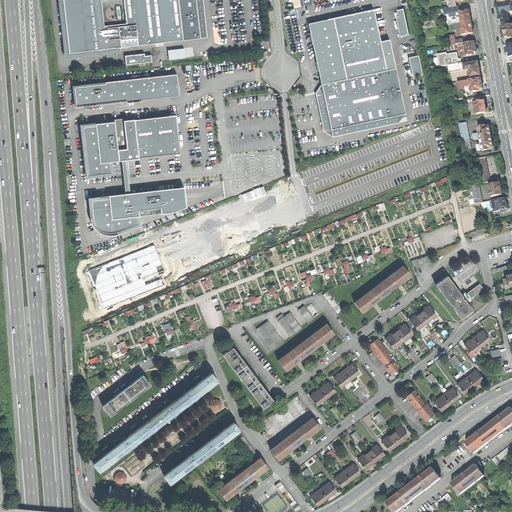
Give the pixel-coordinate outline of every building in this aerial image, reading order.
[(59,0),(66,58),(121,52),(120,47),(70,53),(64,0),(59,0)] [(64,0),(70,53),(120,47),(139,45),(137,25),(128,26),(127,23),(105,26),(102,0),(104,0),(64,0)] [(124,0),(127,23),(128,26),(137,25),(139,45),(207,37),(202,0),(124,0)] [(511,2),(511,0),(503,0),(501,0),(502,6),(502,11),(511,9),(511,2)] [(322,84),(387,69),(374,8),(308,22),(322,84)] [(410,35),(405,9),(393,11),(399,37),(410,35)] [(462,23),(472,21),(471,16),(470,11),(465,12),(465,11),(462,11),(463,12),(460,13),(462,23)] [(463,29),(462,29),(463,37),(474,36),(473,29),(472,21),(462,23),(463,29)] [(464,44),(466,57),(474,56),(474,53),(477,53),(476,47),(475,42),(464,44)] [(185,48),(168,51),(169,60),(186,58),(185,48)] [(127,64),(153,61),(152,55),(151,55),(146,56),(145,54),(126,56),(127,64)] [(419,55),(410,57),(414,76),(423,74),(419,55)] [(464,63),(448,66),(450,73),(466,71),(465,65),(464,65),(464,63)] [(471,76),(472,78),(481,76),(480,69),(479,63),(469,65),(470,70),(471,73),(471,76)] [(406,113),(396,67),(387,69),(322,84),(332,129),(406,113)] [(180,95),(177,74),(107,82),(107,84),(75,87),(77,106),(128,100),(128,101),(180,95)] [(473,93),(484,91),(483,85),(481,79),(470,81),(471,86),(471,89),(472,92),(472,93),(473,93)] [(464,87),(471,86),(470,81),(457,83),(459,90),(464,89),(464,87)] [(332,129),(322,84),(315,86),(325,131),(332,129)] [(474,103),(476,115),(488,113),(487,107),(486,101),(474,103)] [(406,113),(332,129),(334,136),(408,121),(406,113)] [(135,120),(140,157),(181,153),(177,115),(135,120)] [(128,149),(125,121),(125,118),(115,119),(116,122),(119,150),(128,149)] [(127,160),(140,158),(140,157),(135,120),(125,121),(128,149),(119,150),(120,161),(123,160),(127,160)] [(120,161),(119,150),(116,122),(97,124),(101,163),(113,161),(120,161)] [(463,143),(471,141),(467,123),(460,124),(463,143)] [(115,174),(113,161),(101,163),(97,124),(82,125),(88,177),(115,174)] [(481,140),(492,138),(491,133),(490,128),(489,128),(489,126),(479,128),(480,135),(481,140)] [(493,143),(492,138),(481,140),(482,146),(483,151),(483,152),(493,150),(492,147),(494,147),(493,143)] [(465,150),(472,149),(471,141),(463,143),(465,150)] [(478,160),(483,184),(492,182),(487,158),(478,160)] [(489,186),(491,198),(503,196),(501,189),(500,183),(489,186)] [(472,186),(475,205),(483,203),(479,185),(472,186)] [(187,207),(184,187),(131,193),(126,194),(110,196),(113,219),(140,216),(140,210),(161,207),(162,213),(175,212),(187,207)] [(113,219),(110,196),(89,198),(93,224),(96,229),(99,231),(103,233),(108,234),(112,234),(118,233),(141,224),(140,216),(113,219)] [(509,210),(508,204),(507,199),(496,201),(498,212),(501,211),(504,211),(509,210)] [(154,246),(90,271),(104,306),(163,282),(159,274),(164,272),(154,246)] [(367,252),(356,257),(358,262),(373,257),(372,254),(368,256),(367,252)] [(408,263),(410,269),(433,262),(431,255),(408,263)] [(355,303),(362,312),(375,303),(397,286),(411,275),(403,266),(355,303)] [(508,284),(509,287),(511,286),(511,274),(506,276),(507,278),(503,279),(505,285),(508,284)] [(436,284),(461,318),(467,314),(473,309),(467,301),(484,289),(480,284),(463,296),(447,276),(436,284)] [(204,290),(211,287),(207,277),(200,280),(204,290)] [(323,295),(337,314),(342,310),(328,291),(323,295)] [(306,308),(314,319),(320,314),(311,304),(306,308)] [(306,308),(304,305),(299,310),(309,323),(314,319),(306,308)] [(410,320),(418,330),(437,315),(430,305),(426,308),(415,316),(410,320)] [(279,321),(291,336),(302,328),(290,312),(279,321)] [(257,329),(273,350),(284,342),(268,321),(257,329)] [(278,361),(286,370),(300,360),(323,343),(334,334),(327,324),(278,361)] [(386,338),(393,348),(413,334),(405,324),(401,327),(391,334),(386,338)] [(431,333),(436,340),(439,339),(433,331),(431,333)] [(465,344),(472,353),(490,340),(483,331),(480,333),(470,341),(465,344)] [(378,339),(370,345),(375,352),(375,353),(380,360),(381,359),(386,366),(385,367),(389,371),(390,371),(392,374),(399,368),(393,360),(393,361),(388,354),(389,353),(378,339)] [(223,355),(263,407),(273,399),(267,392),(268,391),(267,390),(266,389),(265,389),(254,374),(255,373),(254,372),(253,371),(252,372),(240,357),(241,356),(240,355),(240,354),(239,355),(233,347),(228,351),(227,350),(224,352),(225,353),(223,355)] [(407,351),(412,359),(418,355),(412,347),(407,351)] [(490,352),(492,358),(501,356),(500,349),(490,352)] [(450,359),(456,367),(461,363),(455,356),(450,359)] [(493,361),(494,367),(504,365),(502,359),(493,361)] [(334,378),(341,387),(360,373),(353,363),(349,366),(340,373),(334,378)] [(495,370),(497,376),(506,374),(504,367),(495,370)] [(458,384),(465,393),(483,379),(476,370),(472,373),(464,380),(458,384)] [(116,447),(94,464),(100,472),(218,381),(212,373),(203,380),(186,393),(170,405),(152,419),(134,433),(116,447)] [(426,378),(432,385),(437,381),(432,374),(426,378)] [(123,390),(131,400),(151,384),(143,375),(133,383),(123,390)] [(310,396),(317,405),(336,391),(329,382),(324,385),(315,392),(310,396)] [(355,391),(360,399),(366,395),(360,387),(355,391)] [(435,402),(441,410),(460,397),(453,388),(448,391),(435,402)] [(103,405),(111,416),(131,400),(123,390),(113,398),(103,405)] [(424,417),(426,421),(434,415),(426,404),(425,405),(420,398),(414,390),(407,396),(409,399),(412,404),(413,403),(418,410),(417,411),(423,418),(424,417)] [(292,400),(303,416),(309,412),(297,396),(292,400)] [(211,405),(212,409),(216,411),(220,409),(222,405),(220,401),(216,399),(212,401),(211,405)] [(274,414),(283,426),(294,418),(285,405),(274,414)] [(330,409),(336,417),(341,413),(336,405),(330,409)] [(465,442),(474,453),(488,443),(488,442),(504,429),(505,430),(511,424),(511,408),(499,417),(477,433),(465,442)] [(380,413),(375,417),(381,425),(386,421),(380,413)] [(271,450),(278,460),(289,452),(312,434),(321,427),(313,418),(271,450)] [(255,427),(270,446),(275,442),(273,439),(278,435),(266,419),(255,427)] [(174,467),(164,475),(170,483),(240,429),(234,421),(227,427),(212,438),(193,453),(174,467)] [(382,441),(389,450),(409,436),(401,426),(391,434),(382,441)] [(356,431),(351,435),(357,443),(362,439),(356,431)] [(243,436),(238,440),(252,459),(257,455),(243,436)] [(511,444),(492,459),(496,465),(511,452),(511,444)] [(358,459),(366,469),(385,454),(377,445),(374,447),(362,456),(358,459)] [(327,454),(333,461),(338,457),(332,450),(327,454)] [(219,490),(226,500),(238,491),(257,477),(269,467),(261,458),(219,490)] [(335,478),(342,487),(361,473),(353,463),(350,466),(339,474),(335,478)] [(451,483),(460,494),(484,476),(476,465),(464,474),(451,483)] [(308,468),(303,472),(309,480),(314,476),(308,468)] [(387,502),(394,511),(396,511),(405,506),(405,507),(411,503),(410,502),(426,489),(427,490),(432,486),(431,486),(441,478),(433,468),(419,478),(399,493),(387,502)] [(117,483),(122,484),(125,482),(127,478),(124,474),(120,473),(116,475),(115,479),(117,483)] [(276,486),(295,511),(296,511),(301,508),(281,482),(276,486)] [(311,496),(318,505),(336,491),(329,482),(325,485),(311,496)] [(427,510),(428,511),(434,511),(452,498),(448,493),(427,510)]
